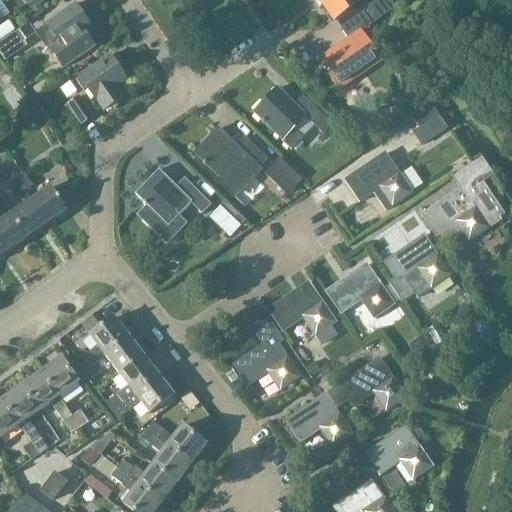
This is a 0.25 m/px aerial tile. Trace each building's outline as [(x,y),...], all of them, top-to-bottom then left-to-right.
[(378,0),(367,8),(361,0),(316,0),(332,22),(333,21),(340,31),(369,11),(377,22),(393,10),(387,1),(379,0),(378,0)] [(48,26),(36,33),(48,50),(49,49),(62,68),(94,47),(84,32),(90,28),(74,4),(46,23),(48,26)] [(359,34),(377,22),(369,11),(340,31),(347,42),(317,62),(337,91),(379,62),(359,34)] [(0,54),(2,58),(26,42),(19,31),(0,44),(0,54)] [(123,98),(116,87),(127,80),(110,55),(79,77),(96,101),(104,111),(123,98)] [(308,105),(300,113),(275,89),(252,113),(289,150),(302,141),(290,130),(303,117),(320,134),(329,126),(308,105)] [(81,125),(92,117),(79,97),(67,106),(81,125)] [(439,118),(431,106),(412,118),(420,130),(439,118)] [(439,119),(414,135),(423,148),(448,131),(439,119)] [(369,138),(377,148),(397,135),(389,124),(369,138)] [(217,129),(193,154),(221,182),(218,184),(232,197),(258,170),(266,161),(249,144),(241,152),(217,129)] [(385,212),(391,208),(411,195),(384,155),(344,181),(358,203),(378,189),(383,196),(377,200),(385,212)] [(300,182),(278,161),(264,176),(286,196),(300,182)] [(482,161),(453,180),(462,192),(422,219),(437,240),(440,238),(446,247),(463,236),(469,245),(501,224),(500,222),(505,219),(485,189),(480,192),(475,185),(491,175),(482,161)] [(134,194),(145,206),(135,216),(151,231),(161,221),(175,235),(186,224),(178,216),(190,204),(201,215),(210,206),(183,180),(175,188),(157,170),(134,194)] [(15,181),(23,193),(30,203),(46,226),(66,212),(50,189),(40,197),(24,174),(15,181)] [(23,193),(15,181),(7,186),(16,198),(23,193)] [(225,202),(220,208),(240,228),(246,223),(225,202)] [(46,226),(30,203),(10,217),(26,240),(46,226)] [(26,240),(10,217),(0,223),(0,244),(6,253),(26,240)] [(424,237),(384,264),(396,281),(389,285),(399,301),(401,304),(416,294),(407,281),(419,273),(431,291),(451,278),(424,237)] [(365,267),(326,293),(341,315),(360,302),(372,320),(392,307),(391,306),(399,301),(389,285),(381,291),(365,267)] [(314,339),(316,338),(322,347),(337,337),(331,328),(335,325),(308,285),(268,312),(283,334),(302,321),(314,339)] [(282,344),(264,316),(249,327),(263,347),(233,368),(248,389),(267,376),(279,395),(300,381),(277,347),(282,344)] [(90,339),(96,347),(87,355),(84,351),(72,361),(83,374),(95,365),(105,358),(129,340),(114,321),(90,339)] [(421,339),(412,345),(417,353),(426,347),(421,339)] [(143,359),(129,340),(105,358),(119,377),(143,359)] [(428,352),(417,359),(424,368),(434,361),(428,352)] [(143,359),(119,377),(127,388),(105,404),(111,412),(157,378),(152,371),(155,369),(156,366),(150,358),(146,357),(143,359)] [(41,375),(58,399),(78,385),(61,360),(41,375)] [(339,388),(332,393),(342,407),(349,403),(354,410),(374,396),(386,415),(406,402),(378,361),(338,387),(339,388)] [(314,363),(305,368),(312,378),(320,373),(314,363)] [(101,373),(95,365),(83,374),(89,382),(101,373)] [(41,375),(21,389),(39,413),(50,405),(72,435),(80,429),(72,418),(58,399),(41,375)] [(173,398),(157,378),(111,412),(118,421),(140,404),(149,416),(173,398)] [(28,421),(39,413),(21,389),(1,403),(19,427),(31,444),(39,456),(48,449),(28,421)] [(436,407),(439,393),(424,390),(422,404),(436,407)] [(332,393),(331,392),(325,397),(285,424),(300,446),(320,432),(333,451),(352,438),(334,412),(341,407),(332,393)] [(0,440),(19,427),(1,403),(0,404),(0,440)] [(80,412),(72,418),(80,429),(88,423),(80,412)] [(153,423),(146,432),(190,466),(205,446),(181,428),(173,438),(153,423)] [(432,469),(413,442),(421,437),(415,428),(407,433),(405,429),(365,456),(380,478),(399,465),(412,483),(432,469)] [(190,466),(146,432),(140,439),(160,454),(151,467),(175,485),(190,466)] [(90,448),(91,449),(99,455),(100,456),(115,437),(110,433),(90,448)] [(39,456),(31,444),(23,449),(31,461),(39,456)] [(91,449),(83,458),(92,465),(100,456),(99,455),(91,449)] [(123,462),(116,471),(160,505),(175,485),(151,467),(144,475),(134,468),(133,469),(123,462)] [(154,511),(160,505),(116,471),(111,477),(122,485),(121,486),(130,493),(121,506),(128,511),(154,511)] [(54,477),(52,479),(40,495),(52,504),(66,486),(54,477)] [(332,511),(390,511),(370,482),(330,509),(332,511)] [(9,511),(24,511),(30,503),(21,496),(9,511)] [(39,511),(40,511),(30,503),(24,511),(39,511)]
